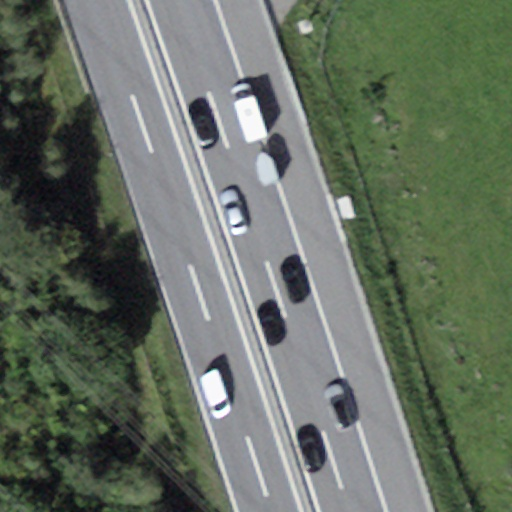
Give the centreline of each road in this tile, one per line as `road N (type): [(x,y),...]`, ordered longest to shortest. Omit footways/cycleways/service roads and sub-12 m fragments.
road 1 (trunk): [(352,511),(179,0)]
road 2 (trunk): [(102,0),(274,511)]
